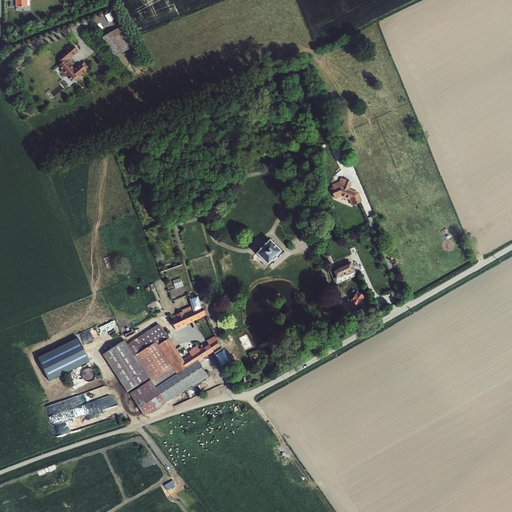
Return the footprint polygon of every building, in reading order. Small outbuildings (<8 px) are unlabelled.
[(132,46),(120,27),(102,37),(113,57),(132,46)] [(82,65),(80,62),(75,66),(76,67),(75,68),(67,60),(71,57),(72,58),(78,52),(71,44),(66,47),(68,49),(66,50),(66,51),(58,58),(62,63),(58,66),(60,68),(61,69),(62,71),(61,72),(65,76),(66,76),(69,78),(71,79),(70,80),(71,81),(72,81),(73,82),(76,80),(77,81),(82,77),(81,75),(87,70),(86,70),(82,65)] [(348,178),(340,175),(336,188),(338,189),(337,192),(346,195),(349,203),(357,199),(353,190),(345,187),(348,178)] [(256,254),(268,265),(282,251),(270,239),(266,244),(265,243),(259,249),(260,249),(256,254)] [(356,276),(357,274),(351,261),(337,268),(337,269),(333,270),(336,278),(333,279),(335,285),(356,276)] [(180,278),(173,281),(175,289),(183,286),(180,278)] [(358,307),(365,297),(357,292),(354,290),(350,295),(354,297),(350,302),(358,307)] [(397,290),(391,293),(393,299),(400,297),(397,290)] [(173,320),(171,321),(175,330),(206,315),(202,307),(201,307),(198,296),(189,299),(191,306),(193,311),(184,315),(183,312),(172,317),(173,320)] [(182,311),(183,312),(184,315),(193,311),(191,306),(182,311)] [(168,339),(158,324),(127,345),(124,340),(103,355),(127,393),(149,378),(150,381),(129,394),(143,415),(155,412),(167,404),(166,403),(191,387),(192,388),(208,377),(199,363),(198,361),(177,375),(158,346),(168,339)] [(169,338),(168,339),(158,346),(177,375),(198,361),(199,363),(204,360),(203,358),(213,352),(212,352),(212,351),(221,346),(218,340),(217,341),(215,336),(207,341),(209,345),(204,348),(203,347),(199,349),(197,346),(190,350),(191,351),(189,352),(190,355),(183,360),(169,338)] [(90,361),(78,338),(38,357),(49,381),(90,361)] [(223,350),(221,346),(212,352),(213,352),(215,355),(214,355),(221,366),(230,360),(224,350),(223,350)] [(82,374),(82,377),(83,379),(85,381),(87,382),(89,382),(91,382),(93,381),(95,379),(96,377),(96,375),(95,373),(94,371),(93,370),(91,369),(89,369),(87,369),(85,370),(83,372),(82,374)] [(62,401),(68,420),(108,408),(104,397),(88,402),(85,394),(62,401)] [(173,480),(164,486),(168,491),(174,487),(173,485),(175,484),(173,480)]
